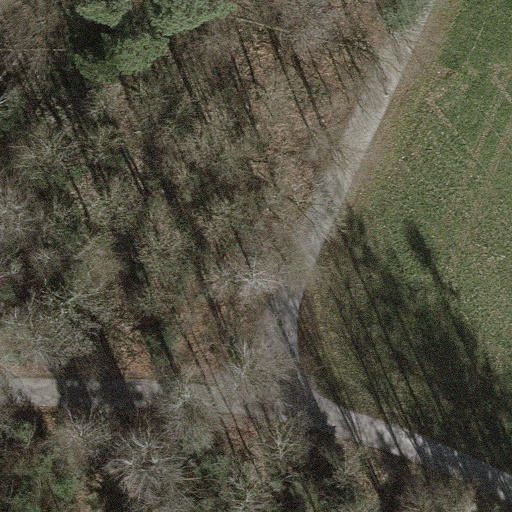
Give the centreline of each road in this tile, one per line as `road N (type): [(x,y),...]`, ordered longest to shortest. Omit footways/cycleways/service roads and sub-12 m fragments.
road 1 (track): [(419,0),(294,280),(261,406)]
road 2 (track): [(261,406),(392,437),(511,488)]
road 3 (track): [(0,392),(261,406)]
